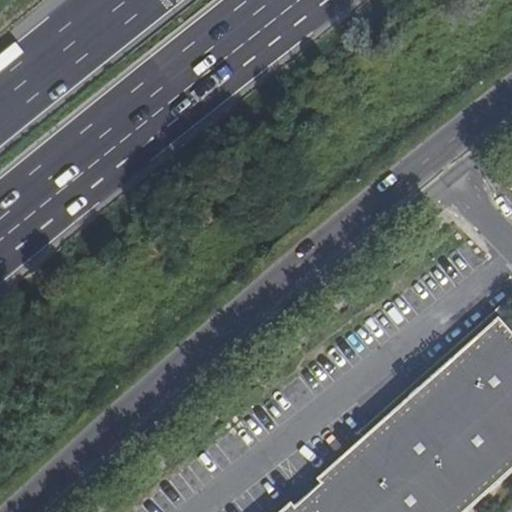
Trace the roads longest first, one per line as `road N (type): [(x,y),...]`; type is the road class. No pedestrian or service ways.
road 1 (tertiary): [(511,95),(166,380),(21,511)]
road 2 (tertiary): [(58,511),(184,394),(451,176)]
road 3 (motorway): [(0,227),(288,0)]
road 4 (motorway): [(133,0),(0,104)]
